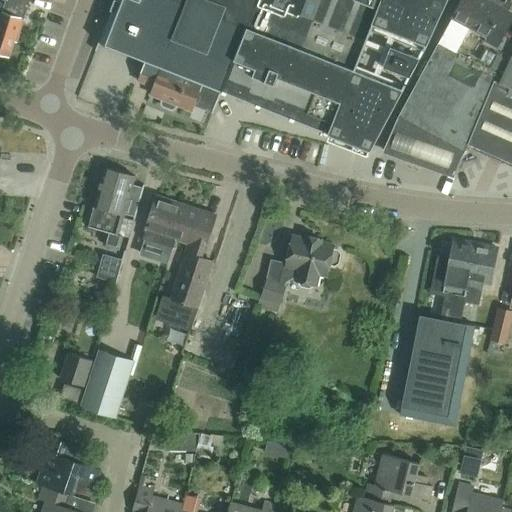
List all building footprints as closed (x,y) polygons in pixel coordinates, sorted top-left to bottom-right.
[(16,39),(18,39),(30,0),(47,0),(51,1),(50,0),(4,0),(6,1),(0,19),(0,54),(9,57),(16,39)] [(115,0),(99,42),(146,61),(222,91),(371,150),(427,45),(447,0),(115,0)] [(469,144),(493,80),(511,39),(511,13),(486,0),(460,0),(426,64),(397,118),(384,150),(456,174),(464,154),(469,144)] [(511,39),(493,80),(469,144),(511,161),(511,39)] [(214,110),(222,91),(146,61),(138,81),(153,87),(150,94),(163,99),(161,103),(163,107),(172,110),(175,109),(177,105),(193,111),(196,103),(214,110)] [(143,188),(132,185),(135,176),(104,167),(92,208),(90,208),(85,226),(108,232),(105,247),(120,251),(124,236),(118,234),(124,212),(135,215),(143,188)] [(173,248),(187,205),(157,196),(147,229),(143,239),(173,248)] [(164,296),(157,320),(191,331),(213,261),(201,257),(204,248),(206,248),(216,215),(187,205),(173,248),(174,248),(177,239),(192,244),(189,254),(186,253),(172,299),(164,296)] [(139,242),(141,222),(128,221),(127,241),(139,242)] [(261,298),(281,305),(289,283),(287,283),(287,282),(294,279),(295,279),(294,282),(318,288),(321,277),(328,278),(329,277),(328,277),(330,267),(336,269),(341,265),(344,254),(340,249),(335,247),(335,245),(336,245),(336,244),(293,234),(285,268),(288,269),(287,270),(283,269),(280,279),(268,275),(261,298)] [(498,248),(454,239),(450,259),(442,257),(435,290),(458,295),(456,301),(454,301),(452,314),(454,314),(452,321),(420,314),(400,414),(455,425),(475,325),(461,323),(465,302),(470,303),(468,315),(476,317),(483,282),(491,284),(498,248)] [(424,252),(419,268),(430,272),(436,255),(424,252)] [(103,254),(97,277),(116,283),(123,260),(103,254)] [(82,320),(102,326),(112,297),(92,291),(82,320)] [(494,357),(499,341),(505,343),(511,316),(511,311),(498,308),(490,339),(492,339),(487,355),(494,357)] [(99,349),(80,407),(116,418),(135,361),(99,349)] [(202,370),(188,365),(184,376),(199,381),(202,370)] [(78,401),(82,390),(65,384),(62,396),(78,401)] [(148,411),(143,428),(160,433),(165,416),(148,411)] [(16,429),(3,441),(9,448),(22,436),(16,429)] [(202,433),(199,442),(207,444),(208,441),(210,435),(202,433)] [(166,434),(166,450),(196,450),(196,434),(166,434)] [(211,434),(209,440),(222,444),(223,437),(224,436),(215,434),(211,434)] [(99,470),(82,464),(64,458),(68,445),(44,437),(39,451),(46,453),(36,483),(67,494),(72,496),(76,481),(94,487),(99,470)] [(198,443),(195,454),(211,458),(211,457),(214,447),(198,443)] [(389,504),(388,503),(392,491),(410,495),(416,474),(418,464),(382,454),(374,486),(367,484),(364,497),(364,498),(389,504)] [(429,477),(416,474),(410,495),(430,500),(433,487),(427,485),(429,477)] [(500,511),(501,508),(502,508),(504,501),(472,494),(473,488),(459,485),(452,511),(500,511)] [(78,511),(63,507),(67,494),(43,486),(39,500),(46,502),(42,511),(78,511)] [(133,511),(136,511),(182,511),(184,506),(152,497),(154,490),(139,487),(133,511)] [(391,511),(394,505),(388,503),(389,504),(364,498),(364,497),(357,495),(352,511),(391,511)] [(277,511),(280,504),(265,500),(262,511),(230,504),(227,511),(277,511)]
